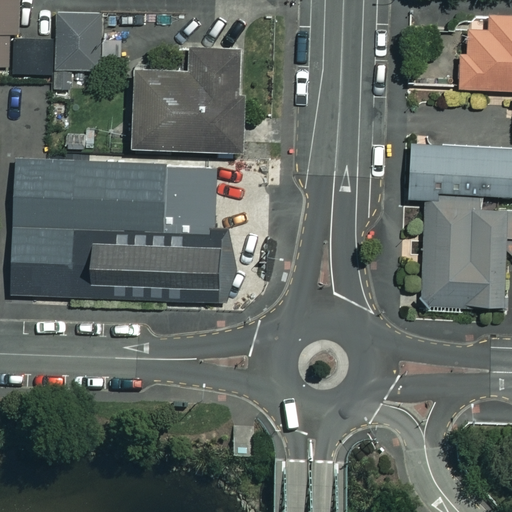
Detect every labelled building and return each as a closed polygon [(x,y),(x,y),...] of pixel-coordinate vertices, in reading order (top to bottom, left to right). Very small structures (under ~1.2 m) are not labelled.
[(19,0),(0,0),(0,60),(7,61),(7,30),(19,30),(19,0)] [(56,37),(56,65),(101,66),(101,11),(56,11),(56,37)] [(511,16),(484,16),(484,29),(458,29),(456,88),(511,90),(511,16)] [(56,65),(56,37),(13,37),(13,69),(56,69),(56,65)] [(240,49),(187,47),(187,69),(131,68),(130,148),(238,151),(240,49)] [(511,142),(412,138),(409,194),(426,195),(421,299),(505,302),(507,248),(511,252),(511,202),(501,202),(501,193),(511,193),(511,142)] [(219,162),(14,153),(8,295),(226,305),(240,263),(229,219),(216,219),(219,162)]
